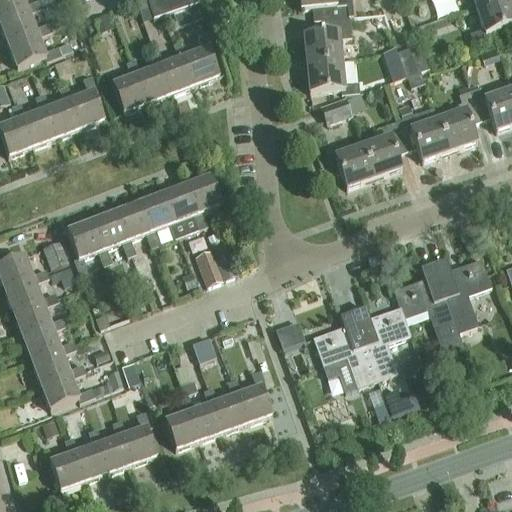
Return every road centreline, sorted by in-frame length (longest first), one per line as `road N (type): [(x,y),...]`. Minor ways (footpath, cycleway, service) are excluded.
road 1 (residential): [(291,266),(268,204),(248,0)]
road 2 (residential): [(291,266),(511,191)]
road 3 (tertiary): [(337,511),(511,450)]
